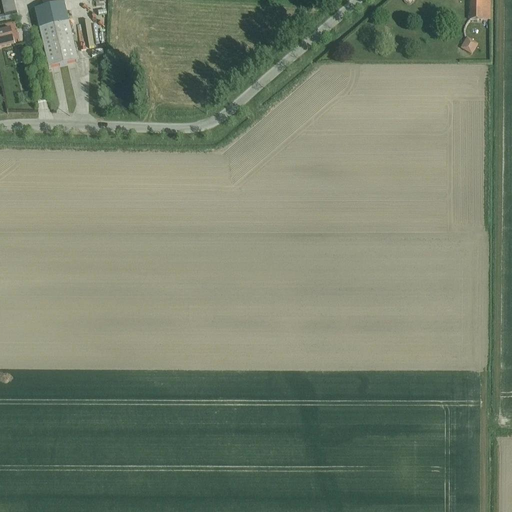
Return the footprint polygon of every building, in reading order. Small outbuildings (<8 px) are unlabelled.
[(13,0),(3,0),(1,1),(6,21),(18,18),(13,0)] [(469,0),(470,22),(483,22),(483,21),(490,21),(490,0),(469,0)] [(39,30),(49,69),(55,68),(72,64),(78,62),(64,5),(45,10),(46,14),(36,17),(40,30),(39,30)] [(11,29),(0,31),(0,48),(14,45),(11,29)] [(466,39),(461,49),(472,56),(478,45),(466,39)]
